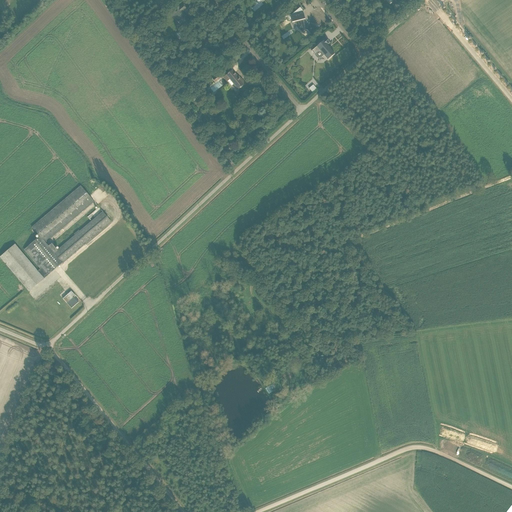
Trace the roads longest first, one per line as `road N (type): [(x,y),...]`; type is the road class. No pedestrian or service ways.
road 1 (unclassified): [(302,110),(48,346),(0,330)]
road 2 (track): [(511,177),(253,282)]
road 3 (track): [(511,487),(418,447),(257,511)]
road 4 (track): [(182,511),(48,346)]
road 5 (unclassified): [(302,110),(219,11)]
road 6 (tertiary): [(511,99),(433,5)]
